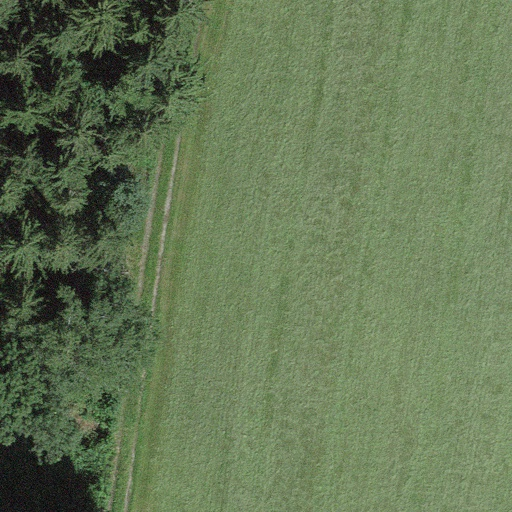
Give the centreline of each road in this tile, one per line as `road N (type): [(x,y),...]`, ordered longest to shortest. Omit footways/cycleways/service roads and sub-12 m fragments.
road 1 (track): [(196,0),(122,511)]
road 2 (track): [(154,281),(0,276)]
